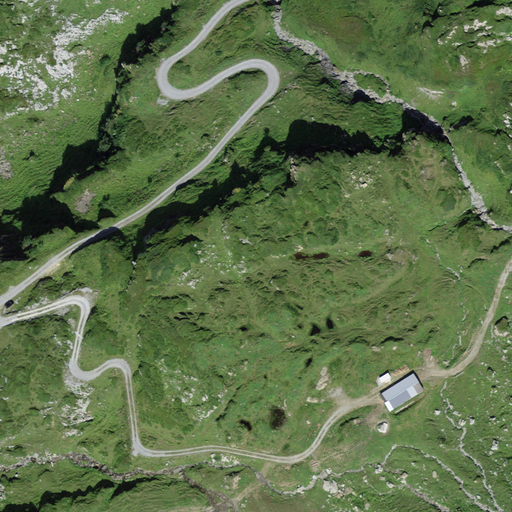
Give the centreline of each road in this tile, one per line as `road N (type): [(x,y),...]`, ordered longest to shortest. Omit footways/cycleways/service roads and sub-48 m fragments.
road 1 (track): [(0,327),(77,300),(84,315),(74,368),(82,375),(121,365),(141,451),(207,448),(294,459),(339,414),(411,372),(462,365),(511,263)]
road 2 (track): [(0,301),(153,204),(205,162),(269,91),(273,75),(255,63),(187,94),(162,84),(166,65),(240,0)]
